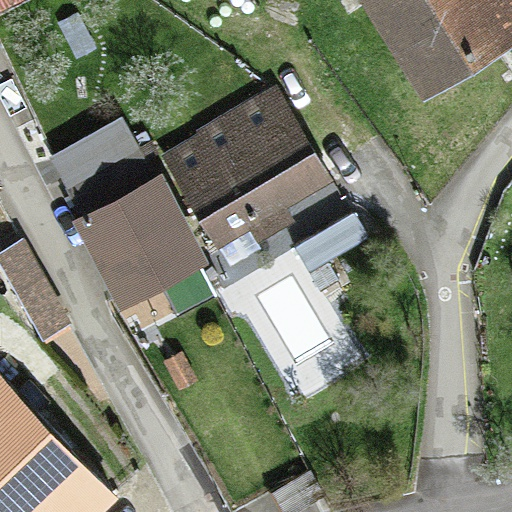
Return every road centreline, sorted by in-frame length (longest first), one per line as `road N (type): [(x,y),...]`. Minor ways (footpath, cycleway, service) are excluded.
road 1 (residential): [(0,143),(202,511)]
road 2 (residential): [(511,132),(446,251),(444,511)]
